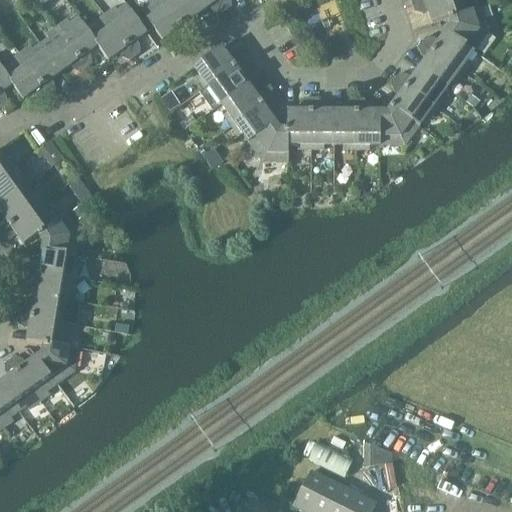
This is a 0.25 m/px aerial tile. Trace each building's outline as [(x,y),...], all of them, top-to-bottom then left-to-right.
[(189,39),(161,0),(154,0),(149,4),(151,8),(142,14),(162,42),(173,34),(176,39),(184,43),(189,39)] [(161,0),(189,39),(195,35),(194,26),(190,22),(200,15),(189,0),(161,0)] [(189,0),(200,15),(210,8),(213,12),(221,16),(226,12),(217,0),(189,0)] [(217,0),(226,12),(232,8),(230,0),(217,0)] [(466,4),(464,0),(434,0),(412,7),(414,14),(422,15),(428,14),(432,26),(449,20),(464,14),(461,5),(466,4)] [(105,17),(135,59),(140,55),(140,47),(136,42),(147,34),(126,6),(118,13),(115,9),(105,17)] [(489,33),(481,9),(464,14),(449,20),(451,27),(446,34),(474,53),(489,33)] [(97,28),(89,33),(97,48),(108,62),(118,54),(122,59),(130,63),(135,59),(105,17),(94,24),(97,28)] [(89,33),(78,19),(70,25),(67,22),(57,29),(87,71),(92,67),(92,59),(88,54),(97,48),(89,33)] [(41,46),(61,74),(70,67),(74,72),(81,75),(87,71),(57,29),(46,37),(49,40),(41,46)] [(422,44),(464,75),(471,64),(468,62),(474,53),(446,34),(439,43),(434,40),(426,39),(422,44)] [(419,70),(447,90),(452,82),(456,85),(464,75),(422,44),(418,49),(421,57),(426,61),(419,70)] [(30,48),(20,56),(50,98),(55,94),(55,86),(51,81),(61,74),(41,46),(33,52),(30,48)] [(197,80),(204,91),(247,60),(243,55),(234,56),(229,59),(222,49),(194,69),(200,78),(197,80)] [(50,98),(20,56),(9,63),(12,67),(4,72),(12,86),(23,101),(33,94),(37,98),(44,102),(50,98)] [(216,99),(221,107),(249,87),(242,77),(247,73),(250,66),(247,60),(204,91),(212,101),(216,99)] [(12,86),(4,72),(0,66),(0,107),(2,110),(7,106),(7,98),(3,93),(12,86)] [(395,81),(437,111),(444,101),(441,98),(447,90),(419,70),(412,80),(407,76),(399,75),(395,81)] [(399,97),(392,107),(419,128),(426,119),(429,122),(437,111),(395,81),(391,86),(394,94),(399,97)] [(223,117),(231,128),(273,97),(269,92),(261,93),(256,96),(249,87),(221,107),(227,115),(223,117)] [(242,136),(248,144),(276,124),(269,114),(274,110),(277,103),(273,97),(231,128),(239,138),(242,136)] [(311,151),(311,99),(304,99),(300,107),(300,113),(287,113),(287,130),(288,147),(298,147),(298,151),(311,151)] [(318,100),(311,99),(311,151),(324,151),(324,147),(334,147),(334,113),(322,113),(322,107),(318,100)] [(346,113),(334,113),(334,147),(344,147),(344,151),(356,152),(357,100),(350,100),(346,107),(346,113)] [(380,147),(380,113),(367,113),(367,107),(363,100),(357,100),(356,152),(369,152),(369,147),(380,147)] [(419,128),(392,107),(387,113),(380,113),(380,147),(405,148),(419,128)] [(288,147),(287,130),(280,130),(276,124),(248,144),(263,164),(288,164),(288,147)] [(0,179),(15,168),(8,158),(4,160),(0,154),(0,179)] [(0,207),(25,189),(19,181),(23,179),(15,168),(0,179),(0,207)] [(0,235),(42,205),(34,195),(31,197),(25,189),(0,207),(0,213),(4,219),(0,221),(0,235)] [(49,216),(42,205),(0,235),(0,236),(3,241),(12,240),(17,237),(24,247),(38,237),(52,227),(52,226),(46,218),(49,216)] [(80,235),(66,216),(52,226),(52,227),(38,237),(42,247),(42,252),(76,258),(80,235)] [(26,266),(25,272),(76,281),(79,268),(74,268),(76,258),(42,252),(40,264),(34,263),(26,266)] [(76,281),(25,272),(24,279),(30,284),(36,285),(34,297),(68,303),(70,293),(74,294),(76,281)] [(67,312),(68,303),(34,297),(32,309),(27,308),(19,311),(18,317),(69,326),(71,313),(67,312)] [(27,343),(44,346),(44,345),(61,348),(63,338),(67,339),(69,326),(18,317),(16,324),(23,329),(29,330),(27,343)] [(43,354),(36,359),(56,387),(75,373),(78,350),(61,348),(44,345),(44,346),(43,354)] [(9,361),(40,404),(50,396),(48,393),(56,387),(36,359),(26,366),(23,361),(15,358),(9,361)] [(40,404),(9,361),(4,365),(5,374),(8,379),(0,384),(0,387),(19,413),(27,408),(29,411),(40,404)] [(0,426),(3,430),(13,423),(11,419),(19,413),(0,387),(0,426)] [(318,443),(308,466),(344,480),(354,461),(318,443)] [(391,455),(366,445),(365,467),(392,463),(391,455)] [(311,474),(294,509),(298,511),(372,511),(376,506),(311,474)] [(271,511),(251,502),(245,511),(271,511)]
